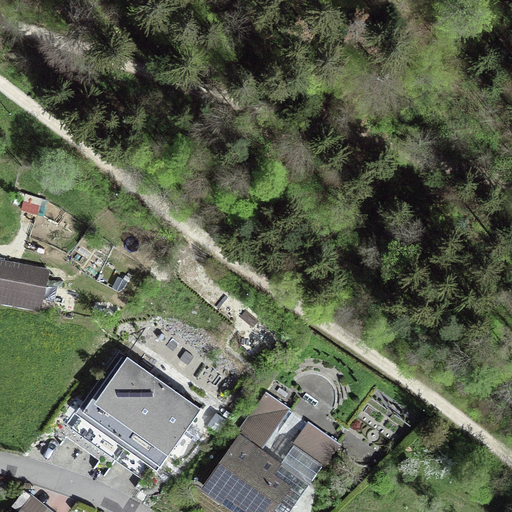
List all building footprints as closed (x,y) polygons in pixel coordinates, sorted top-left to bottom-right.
[(0,305),(42,314),(51,270),(11,262),(11,260),(0,257),(0,305)] [(201,409),(124,356),(85,413),(162,466),(189,426),(201,409)] [(240,431),(263,447),(289,409),(265,393),(240,431)] [(338,445),(308,425),(294,446),(296,447),(323,466),(338,445)] [(309,483),(262,452),(239,436),(206,484),(223,495),(221,497),(219,501),(234,511),(270,511),(278,500),(291,509),(309,483)]
